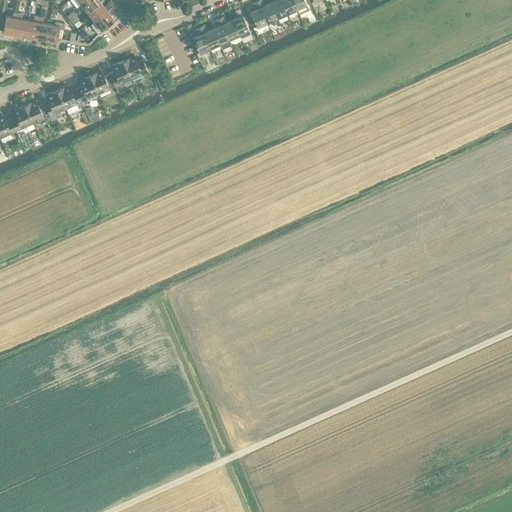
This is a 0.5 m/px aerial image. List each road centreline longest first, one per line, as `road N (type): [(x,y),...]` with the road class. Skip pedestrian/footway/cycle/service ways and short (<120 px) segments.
road 1 (track): [(511,331),(109,511)]
road 2 (residential): [(0,96),(111,49),(145,25),(219,0)]
